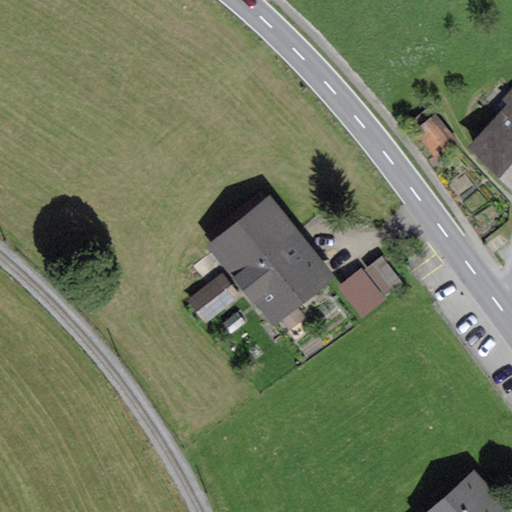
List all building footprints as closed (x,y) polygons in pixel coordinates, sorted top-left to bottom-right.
[(511,96),(511,101),(477,139),(508,168),(511,162),(511,90),(509,94),(511,96)] [(436,155),(454,140),(428,108),(410,122),(436,155)] [(275,310),(319,274),(290,238),(257,196),(209,234),(241,275),(245,272),(275,310)] [(367,269),(386,294),(400,283),(381,258),(367,269)] [(380,299),(360,274),(343,287),(362,313),(380,299)] [(221,279),(194,300),(206,316),(234,295),(221,279)] [(238,312),(223,323),(231,333),(246,321),(238,312)] [(491,511),(484,504),(492,497),(475,478),(435,511),(491,511)]
